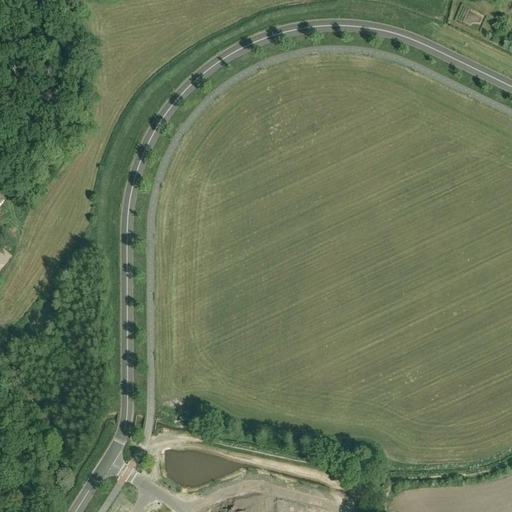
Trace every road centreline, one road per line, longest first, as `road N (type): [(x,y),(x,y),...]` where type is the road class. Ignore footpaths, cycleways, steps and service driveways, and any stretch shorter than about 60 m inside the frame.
road 1 (tertiary): [(107,461),(127,417),(127,225),(137,170),(153,131),(206,71),(285,31),(343,24),(398,34),(511,86)]
road 2 (residential): [(333,511),(259,488),(183,510)]
